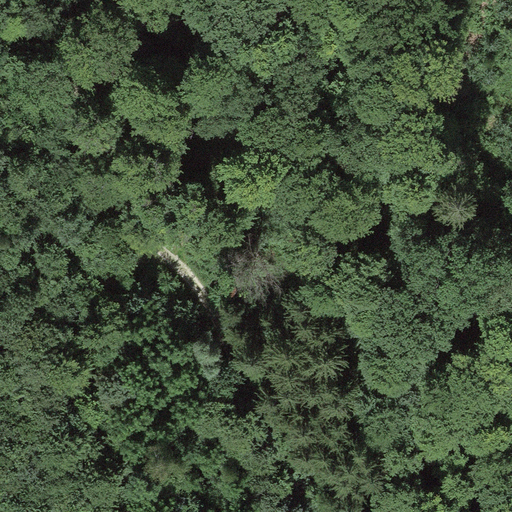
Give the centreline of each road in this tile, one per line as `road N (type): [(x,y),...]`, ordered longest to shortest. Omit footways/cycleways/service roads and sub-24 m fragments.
road 1 (track): [(83,0),(65,97),(88,185),(146,253),(196,280),(320,511)]
road 2 (track): [(130,511),(79,347),(78,317),(95,291),(146,253)]
road 3 (track): [(382,511),(511,371)]
